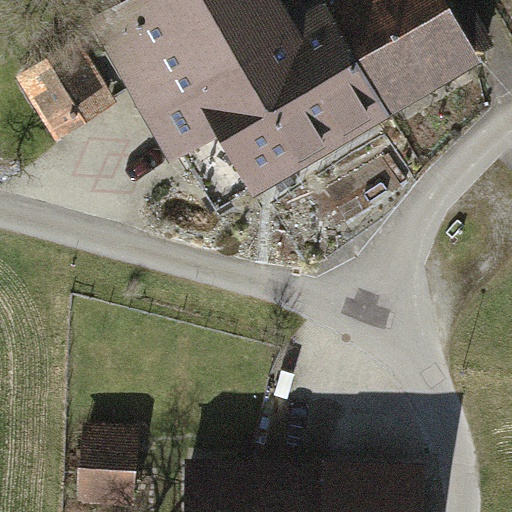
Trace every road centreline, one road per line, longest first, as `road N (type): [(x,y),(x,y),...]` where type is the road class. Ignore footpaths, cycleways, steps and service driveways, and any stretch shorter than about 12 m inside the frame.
road 1 (residential): [(354,310),(0,224)]
road 2 (residential): [(459,511),(460,472),(432,386),(354,310)]
road 3 (residential): [(354,310),(511,134)]
